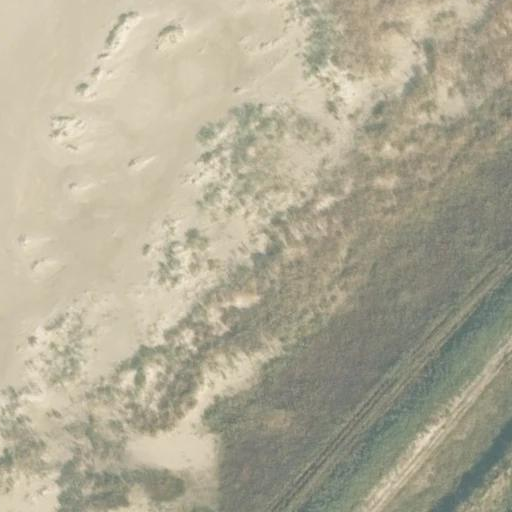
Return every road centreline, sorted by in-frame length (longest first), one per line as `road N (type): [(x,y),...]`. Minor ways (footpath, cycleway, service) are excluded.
road 1 (track): [(277,511),(511,254)]
road 2 (track): [(365,511),(511,341)]
